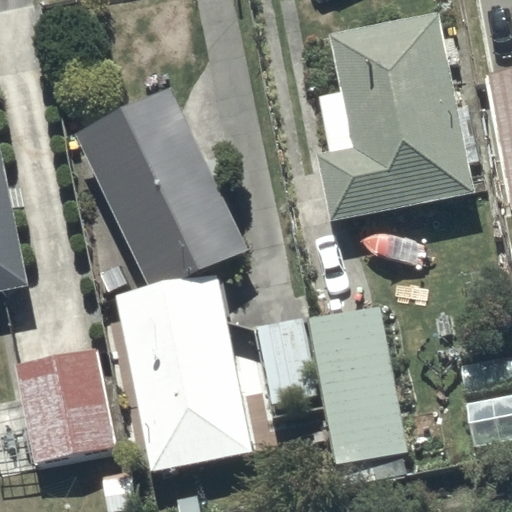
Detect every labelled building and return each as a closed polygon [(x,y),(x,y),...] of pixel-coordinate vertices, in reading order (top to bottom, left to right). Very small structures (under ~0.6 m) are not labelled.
[(338,233),(483,204),(447,24),(338,46),(348,101),(324,105),(336,163),(324,165),(338,233)] [(511,81),(497,83),(511,185),(511,81)] [(180,101),(85,146),(159,300),(194,294),(257,262),(180,101)] [(0,305),(38,298),(0,104),(0,305)] [(111,339),(127,336),(156,484),(260,463),(225,289),(194,294),(159,300),(105,309),(111,339)] [(403,464),(414,461),(387,317),(316,331),(344,475),(362,471),(367,497),(408,489),(403,464)] [(263,335),(276,412),(322,404),(309,327),(263,335)] [(0,478),(124,455),(106,360),(21,376),(28,412),(0,416),(0,478)] [(511,403),(472,410),(480,457),(511,451),(511,403)]
